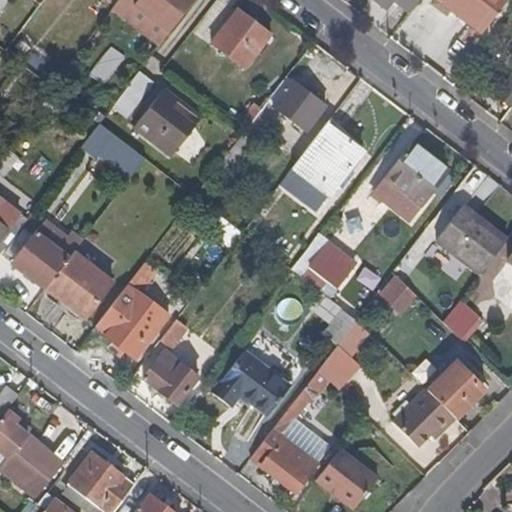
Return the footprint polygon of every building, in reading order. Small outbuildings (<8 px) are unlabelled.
[(119,0),(160,31),(184,0),(119,0)] [(395,0),(409,10),(416,0),(374,0),(386,9),(393,0),(395,0)] [(438,0),(478,30),(501,0),(438,0)] [(243,69),(270,35),(236,8),(210,43),(243,69)] [(511,105),(511,104),(511,69),(495,92),(511,105)] [(125,117),(153,82),(139,71),(111,106),(125,117)] [(324,105),(286,75),(266,101),(305,130),(324,105)] [(171,157),(194,126),(171,110),(176,101),(161,90),(132,127),(171,157)] [(199,119),(176,101),(171,110),(194,126),(199,119)] [(250,121),(260,109),(252,103),(236,123),(244,129),(250,121)] [(362,148),(327,119),(323,125),(359,153),(362,148)] [(229,165),(256,131),(254,130),(257,126),(250,121),(244,129),(222,159),(229,165)] [(143,157),(98,123),(83,143),(97,155),(103,148),(132,171),(143,157)] [(326,195),(359,153),(323,125),(290,167),(326,195)] [(421,205),(448,171),(411,142),(386,176),(409,195),(421,205)] [(225,171),(229,165),(222,159),(217,165),(225,171)] [(409,195),(386,176),(382,180),(405,199),(409,195)] [(218,214),(193,195),(186,205),(211,223),(218,214)] [(0,222),(2,224),(13,208),(0,198),(0,222)] [(505,240),(460,206),(435,240),(466,263),(480,274),(505,240)] [(13,233),(26,217),(13,208),(2,224),(13,233)] [(0,250),(3,247),(13,233),(2,224),(0,222),(0,250)] [(45,287),(71,252),(39,227),(12,262),(45,287)] [(466,263),(435,240),(424,255),(455,278),(466,263)] [(336,287),(355,263),(328,242),(301,276),(320,290),(328,281),(336,287)] [(85,317),(112,282),(81,258),(71,252),(45,287),(85,317)] [(137,296),(155,273),(142,263),(125,287),(137,296)] [(414,295),(394,275),(390,281),(387,288),(396,296),(398,293),(408,301),(414,295)] [(136,358),(166,319),(137,296),(125,287),(107,310),(119,318),(106,336),(136,358)] [(396,296),(387,288),(383,293),(392,301),(396,296)] [(399,311),(408,301),(398,293),(396,296),(392,301),(390,303),(399,311)] [(455,306),(443,294),(436,301),(448,315),(455,306)] [(458,338),(473,323),(455,306),(448,315),(441,322),(458,338)] [(106,336),(119,318),(107,310),(94,327),(106,336)] [(170,348),(187,327),(176,319),(160,340),(170,348)] [(274,352),(254,337),(244,349),(264,364),(274,352)] [(354,359),(339,344),(336,348),(352,363),(354,359)] [(340,391),(357,367),(352,363),(336,348),(319,371),(326,378),(340,391)] [(290,384),(264,364),(244,349),(212,390),(232,406),(241,394),(268,414),(290,384)] [(177,404),(198,376),(181,363),(172,373),(156,361),(142,378),(177,404)] [(455,419),(483,390),(454,361),(426,390),(455,419)] [(306,407),(326,378),(319,371),(300,395),(305,399),(301,404),(306,407)] [(0,418),(7,410),(18,395),(7,387),(0,395),(0,418)] [(455,419),(426,390),(424,388),(392,421),(417,446),(429,435),(434,429),(440,434),(455,419)] [(289,428),(306,407),(301,404),(305,399),(300,395),(280,421),(289,428)] [(61,462),(26,432),(16,425),(19,420),(7,410),(0,418),(0,451),(6,457),(0,465),(0,467),(5,471),(22,485),(27,479),(39,489),(61,462)] [(29,428),(19,420),(16,425),(26,432),(29,428)] [(265,459),(289,428),(280,421),(256,451),(265,459)] [(319,464),(318,461),(323,454),(289,428),(265,459),(260,466),(267,472),(279,481),(293,492),(306,476),(310,476),(319,464)] [(434,439),(440,434),(434,429),(429,435),(434,439)] [(354,510),(377,478),(339,449),(329,462),(315,480),(354,510)] [(265,459),(256,451),(250,459),(260,466),(265,459)] [(113,511),(118,507),(134,485),(92,454),(69,484),(104,511),(113,511)] [(279,481),(267,472),(263,477),(274,485),(279,481)] [(171,511),(150,496),(137,511),(171,511)] [(70,511),(53,499),(42,511),(70,511)]
